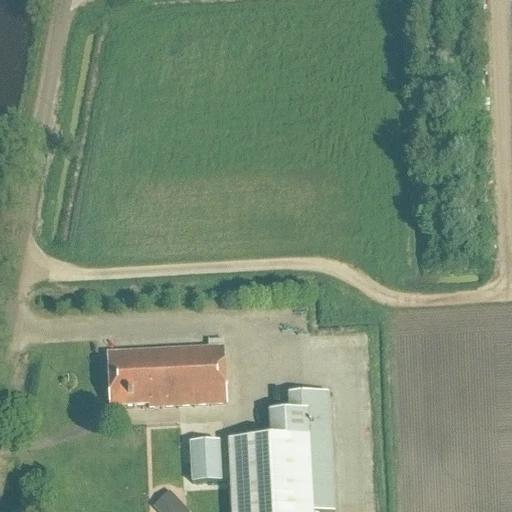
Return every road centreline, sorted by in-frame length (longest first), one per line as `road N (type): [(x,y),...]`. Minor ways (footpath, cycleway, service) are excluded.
road 1 (unclassified): [(0,359),(64,0)]
road 2 (unknown): [(6,325),(259,323),(282,337),(293,363)]
